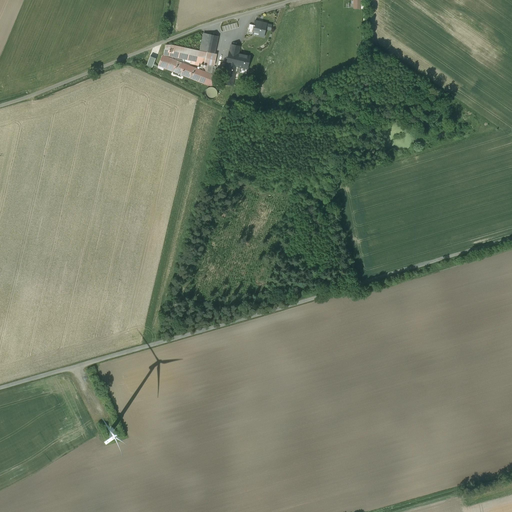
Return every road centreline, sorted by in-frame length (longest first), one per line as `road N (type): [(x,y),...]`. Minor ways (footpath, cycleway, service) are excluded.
road 1 (track): [(511,239),(0,387)]
road 2 (unclassified): [(0,105),(204,25),(293,0)]
